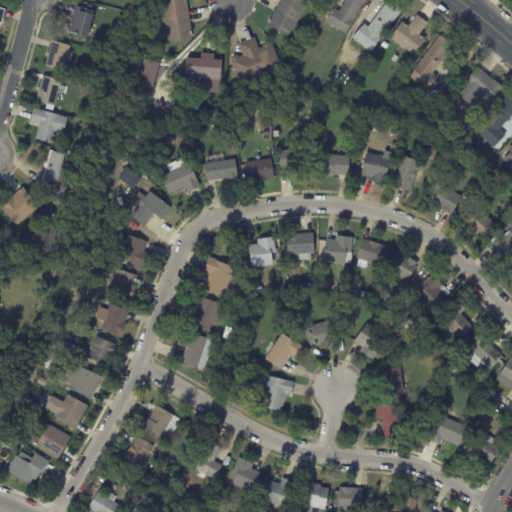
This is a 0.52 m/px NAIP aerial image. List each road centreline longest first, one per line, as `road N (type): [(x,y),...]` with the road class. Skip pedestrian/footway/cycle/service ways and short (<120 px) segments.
road 1 (residential): [(511,315),(433,237),(380,212),(295,205),(207,220),(179,247),(138,365),(57,511)]
road 2 (residential): [(138,365),(267,438),(325,455),(415,465),(491,505)]
road 3 (residential): [(29,0),(0,125)]
